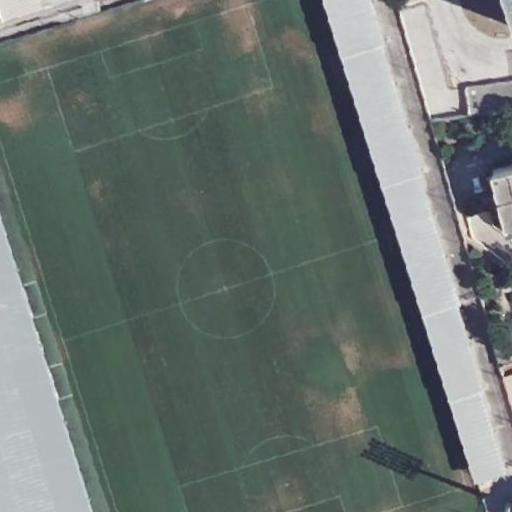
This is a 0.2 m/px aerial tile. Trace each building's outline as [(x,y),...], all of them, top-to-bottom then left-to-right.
[(0,0),(0,28),(9,26),(6,17),(60,0),(0,0)] [(60,0),(6,17),(9,26),(93,0),(60,0)] [(330,0),(480,479),(510,469),(484,388),(488,386),(462,301),(466,300),(426,171),(427,171),(387,41),(389,41),(376,0),(330,0)] [(430,2),(429,0),(401,0),(404,9),(430,2)] [(511,110),(511,82),(469,88),(473,116),(511,110)] [(511,164),(494,169),(508,225),(511,224),(511,164)] [(0,511),(89,511),(0,231),(0,511)]
